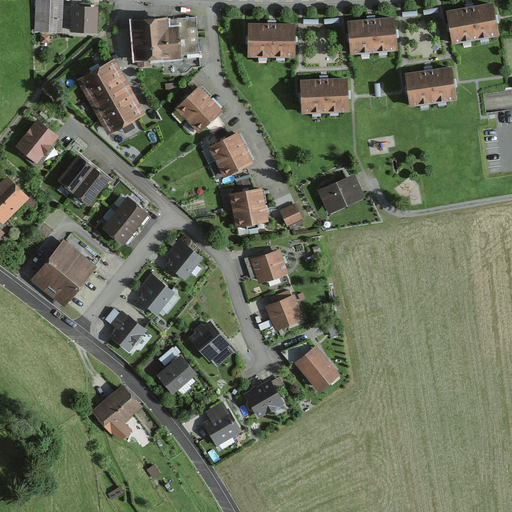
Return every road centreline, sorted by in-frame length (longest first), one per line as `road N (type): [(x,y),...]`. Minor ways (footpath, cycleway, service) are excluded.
road 1 (unclassified): [(73,334),(159,411),(226,511)]
road 2 (residential): [(286,202),(221,86),(209,0)]
road 3 (residential): [(173,213),(224,263),(261,356)]
road 4 (residential): [(73,334),(173,213)]
road 5 (track): [(374,187),(400,213),(511,198)]
road 6 (residential): [(79,130),(173,213)]
